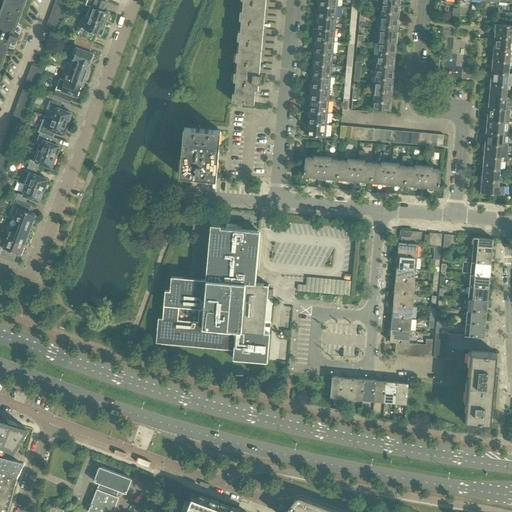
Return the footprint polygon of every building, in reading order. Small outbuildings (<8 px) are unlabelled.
[(0,63),(8,43),(15,46),(21,30),(13,28),(23,0),(4,0),(0,12),(0,63)] [(88,18),(104,24),(106,19),(107,20),(109,14),(108,13),(108,12),(104,11),(107,1),(103,0),(86,0),(85,5),(90,7),(86,17),(88,18)] [(241,22),(238,59),(237,70),(236,80),(234,101),(234,102),(254,104),(254,103),(255,90),(255,89),(253,89),(254,83),(260,84),(260,83),(261,75),(261,74),(257,74),(263,0),(242,0),(242,8),(241,22)] [(54,3),(52,9),(63,14),(66,8),(54,3)] [(382,3),(381,17),(398,18),(399,12),(400,12),(400,6),(399,6),(399,5),(382,3)] [(318,12),(318,17),(336,19),(337,7),(319,5),(319,7),(318,7),(318,12)] [(52,9),(50,15),(61,19),(63,14),(52,9)] [(50,15),(48,21),(59,25),(61,19),(50,15)] [(317,24),(317,29),(335,30),(336,19),(318,17),(318,19),(317,18),(317,24)] [(381,17),(380,30),(397,31),(398,25),(399,25),(399,19),(398,19),(398,18),(381,17)] [(73,36),(77,38),(92,43),(96,33),(100,35),(100,34),(102,34),(104,29),(102,28),(104,24),(88,18),(85,28),(77,25),(73,36)] [(59,25),(48,21),(46,27),(54,30),(57,31),(59,25)] [(495,37),(511,37),(511,25),(507,25),(495,24),(495,25),(496,25),(495,36),(494,36),(494,37),(495,37)] [(316,35),(316,41),(334,42),(337,43),(337,38),(334,37),(335,30),(317,29),(316,30),(316,35)] [(380,30),(379,43),(396,45),(397,38),(398,33),(397,32),(397,31),(380,30)] [(493,48),(494,49),(511,50),(511,37),(495,37),(494,48),(493,48)] [(73,59),(78,61),(89,65),(91,60),(92,61),(94,55),(93,55),(93,54),(89,52),(92,43),(77,38),(75,43),(77,47),(73,59)] [(315,47),(314,53),(333,54),(334,42),(316,41),(315,42),(315,47)] [(379,43),(378,56),(395,58),(395,51),(396,51),(397,46),(396,46),(396,45),(379,43)] [(492,60),(509,62),(511,50),(494,49),(493,60),(492,60)] [(314,59),(313,65),(331,66),(333,54),(314,53),(314,54),(314,59)] [(378,56),(377,69),(393,71),(394,64),(395,64),(395,59),(395,58),(378,56)] [(491,72),(492,72),(508,74),(509,62),(492,60),(493,60),(492,72),(491,72)] [(63,74),(61,78),(67,80),(82,86),(84,81),(85,80),(87,77),(85,75),(87,71),(89,71),(90,67),(89,66),(89,65),(78,61),(72,77),(67,75),(63,74)] [(32,65),(29,71),(41,75),(43,69),(40,68),(32,65)] [(313,71),(312,76),(330,78),(331,66),(313,65),(313,66),(313,71)] [(377,69),(375,83),(392,84),(393,77),(394,77),(394,72),(393,72),(393,71),(377,69)] [(29,71),(27,76),(39,80),(41,75),(29,71)] [(490,84),(507,86),(508,74),(492,72),(491,84),(490,84)] [(27,76),(25,82),(36,86),(39,80),(27,76)] [(312,82),(312,89),(329,90),(329,89),(332,89),(333,85),(330,84),(330,78),(312,76),(312,77),(311,82),(312,82)] [(53,98),(52,102),(61,105),(62,102),(63,102),(70,104),(73,95),(78,97),(78,96),(80,95),(81,92),(80,90),(82,86),(67,80),(61,78),(60,80),(56,91),(53,98)] [(25,82),(23,88),(34,92),(36,86),(25,82)] [(375,83),(374,95),(391,97),(392,91),(393,91),(393,85),(392,85),(392,84),(375,83)] [(489,96),(506,98),(507,86),(490,84),(490,96),(489,96)] [(23,88),(21,94),(32,98),(34,92),(23,88)] [(311,94),(311,100),(328,101),(329,90),(312,89),(311,89),(310,94),(311,94)] [(21,94),(19,100),(30,104),(32,98),(21,94)] [(391,97),(374,95),(373,109),(390,110),(390,109),(391,109),(391,103),(391,97)] [(488,108),(507,110),(507,109),(511,110),(511,107),(511,98),(506,98),(489,96),(488,107),(488,108)] [(19,100),(16,106),(28,110),(30,104),(19,100)] [(310,106),(309,112),(327,113),(328,101),(311,100),(310,101),(309,106),(310,106)] [(61,105),(52,102),(49,101),(47,109),(52,111),(51,111),(53,112),(51,118),(56,120),(69,125),(71,119),(70,118),(72,113),(60,109),(61,105)] [(16,106),(14,111),(25,116),(28,110),(16,106)] [(487,120),(504,122),(505,113),(507,113),(507,110),(488,108),(487,120),(487,119),(487,120)] [(14,111),(12,117),(23,121),(25,116),(14,111)] [(309,118),(308,123),(326,124),(327,113),(309,112),(309,113),(308,118),(309,118)] [(12,117),(10,123),(21,127),(23,121),(12,117)] [(42,127),(40,132),(50,136),(52,130),(56,132),(64,135),(65,131),(67,130),(69,125),(56,120),(51,118),(49,124),(47,123),(45,128),(42,127)] [(485,132),(486,132),(503,134),(504,122),(487,120),(486,131),(485,132)] [(10,123),(8,129),(19,133),(21,127),(10,123)] [(326,124),(308,123),(308,124),(307,129),(308,130),(307,134),(307,135),(326,137),(326,136),(325,136),(326,124)] [(221,130),(184,127),(180,176),(216,179),(221,130)] [(8,129),(5,135),(17,139),(19,133),(8,129)] [(41,145),(39,151),(57,158),(59,152),(58,150),(60,146),(55,144),(57,139),(50,136),(40,132),(36,141),(37,144),(41,145)] [(484,143),(484,144),(502,145),(503,134),(486,132),(485,143),(484,143)] [(5,135),(3,141),(15,145),(17,139),(5,135)] [(3,141),(1,146),(12,151),(15,145),(3,141)] [(484,156),(503,158),(503,157),(507,157),(508,146),(502,145),(484,144),(485,144),(484,155),(483,155),(483,156),(484,156)] [(1,146),(0,149),(0,152),(10,157),(12,151),(1,146)] [(30,160),(28,165),(37,169),(39,163),(51,168),(53,164),(55,163),(57,158),(39,151),(36,157),(35,156),(33,161),(30,160)] [(0,152),(0,159),(8,162),(10,157),(0,152)] [(303,176),(337,179),(339,160),(331,159),(332,157),(330,157),(315,156),(315,155),(314,155),(314,158),(305,157),(303,176)] [(482,167),(482,168),(500,169),(500,161),(503,161),(503,158),(484,156),(483,167),(482,167)] [(337,179),(371,182),(373,163),(365,162),(365,160),(364,160),(349,159),(349,158),(348,158),(347,161),(339,160),(337,179)] [(371,182),(405,185),(407,166),(399,165),(399,163),(398,163),(388,162),(382,162),(382,161),(381,161),(381,164),(373,163),(371,182)] [(407,166),(405,185),(425,187),(439,189),(441,169),(432,168),(433,166),(431,166),(416,165),(416,164),(415,164),(415,167),(407,166)] [(31,173),(26,184),(45,191),(47,185),(46,183),(48,179),(35,175),(37,169),(28,165),(25,171),(31,173)] [(481,179),(501,181),(499,181),(500,169),(482,168),(483,168),(482,179),(481,179)] [(501,181),(481,179),(481,180),(482,180),(481,191),(480,191),(480,192),(504,194),(504,193),(504,186),(501,186),(501,181)] [(15,199),(17,200),(25,203),(27,197),(39,202),(41,198),(42,197),(45,191),(26,184),(24,190),(23,189),(21,194),(18,193),(15,199)] [(13,219),(20,222),(30,226),(32,221),(33,222),(35,216),(34,215),(34,214),(28,212),(31,205),(25,203),(17,200),(14,207),(18,208),(13,219)] [(7,237),(24,243),(25,240),(26,241),(31,229),(29,228),(30,226),(20,222),(17,230),(11,227),(7,237)] [(165,290),(165,294),(163,318),(158,318),(156,342),(234,349),(233,359),(267,362),(269,333),(259,332),(262,299),(272,300),(273,290),(268,290),(269,285),(264,284),(263,284),(253,283),(258,231),(220,228),(221,225),(211,225),(209,237),(210,237),(206,278),(205,279),(171,276),(170,290),(165,290)] [(444,234),(443,247),(450,247),(451,235),(444,234)] [(398,255),(417,257),(418,244),(415,244),(409,244),(410,237),(401,236),(401,237),(401,242),(399,242),(399,243),(399,245),(397,251),(398,251),(398,255)] [(0,257),(13,262),(17,253),(19,254),(20,253),(21,254),(23,248),(22,248),(24,243),(7,237),(6,240),(0,238),(0,257)] [(474,238),(473,250),(491,251),(492,251),(492,250),(491,250),(492,246),(493,246),(493,240),(492,240),(492,239),(493,239),(473,237),(474,238)] [(473,250),(472,262),(490,264),(490,263),(491,263),(490,262),(491,258),(492,258),(492,252),(491,252),(491,251),(473,250)] [(397,268),(416,269),(417,257),(398,255),(398,256),(396,263),(397,263),(397,268)] [(472,262),(470,274),(489,276),(489,275),(490,275),(489,275),(490,271),(491,271),(491,264),(490,264),(472,262)] [(395,280),(415,282),(416,269),(397,268),(396,269),(394,276),(396,276),(395,280)] [(470,274),(469,286),(488,288),(488,287),(489,287),(488,287),(489,283),(490,277),(489,277),(489,276),(470,274)] [(297,291),(305,292),(350,296),(352,281),(343,280),(307,277),(306,285),(298,284),(297,291)] [(394,292),(413,294),(415,282),(395,280),(395,281),(393,288),(395,288),(394,292)] [(469,286),(468,298),(487,300),(488,300),(488,299),(487,299),(487,295),(488,295),(489,289),(488,289),(488,288),(469,286)] [(393,305),(412,306),(413,294),(394,292),(394,294),(392,300),(394,300),(393,305)] [(468,298),(467,311),(486,313),(486,312),(487,312),(486,312),(486,307),(487,307),(488,301),(487,301),(487,300),(468,298)] [(392,317),(411,318),(412,306),(393,305),(393,306),(391,312),(393,312),(392,317)] [(467,311),(466,323),(485,325),(485,324),(486,324),(485,324),(485,319),(486,319),(487,313),(486,313),(467,311)] [(391,329),(410,331),(411,318),(392,317),(392,318),(390,324),(392,324),(391,329)] [(435,333),(443,333),(444,321),(436,320),(435,333)] [(485,325),(466,323),(465,335),(464,335),(464,336),(484,337),(484,332),(485,332),(485,326),(485,325)] [(396,342),(402,342),(408,343),(410,343),(409,343),(410,331),(391,329),(391,332),(389,337),(390,337),(390,341),(390,342),(396,342)] [(471,351),(468,387),(494,389),(497,353),(471,351)] [(330,395),(341,396),(343,378),(333,377),(333,376),(332,376),(330,395)] [(341,396),(352,397),(354,379),(343,378),(341,396)] [(352,397),(363,398),(365,379),(354,379),(352,397)] [(363,398),(373,399),(375,380),(365,379),(363,398)] [(373,399),(384,400),(386,381),(375,380),(373,399)] [(384,400),(395,401),(397,382),(386,381),(384,400)] [(397,382),(395,401),(406,402),(408,383),(407,383),(397,382)] [(494,389),(468,387),(465,421),(491,423),(494,389)] [(0,499),(7,501),(11,488),(9,487),(11,481),(12,475),(15,476),(19,462),(0,456),(0,452),(1,448),(9,451),(24,426),(5,419),(4,421),(0,419),(0,499)] [(88,511),(113,511),(119,497),(116,496),(118,490),(126,493),(132,479),(99,467),(94,481),(99,483),(97,489),(88,511)] [(235,511),(192,496),(185,511),(235,511)] [(340,511),(301,497),(300,496),(299,496),(298,496),(297,497),(296,498),(295,498),(287,510),(284,511),(340,511)]
